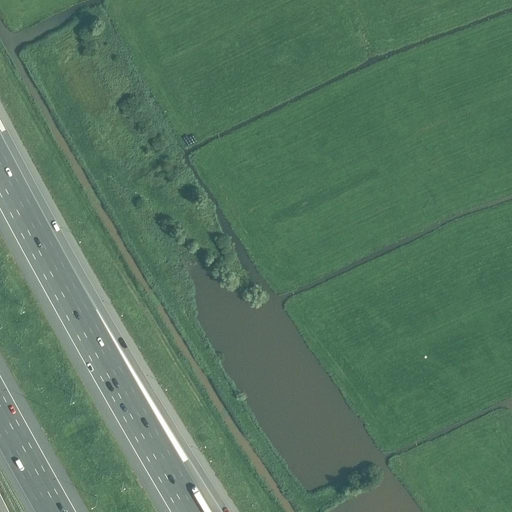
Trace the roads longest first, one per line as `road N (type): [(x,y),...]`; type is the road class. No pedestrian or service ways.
road 1 (motorway): [(226,511),(75,311)]
road 2 (motorway): [(195,511),(75,311)]
road 3 (motorway): [(75,311),(0,171)]
